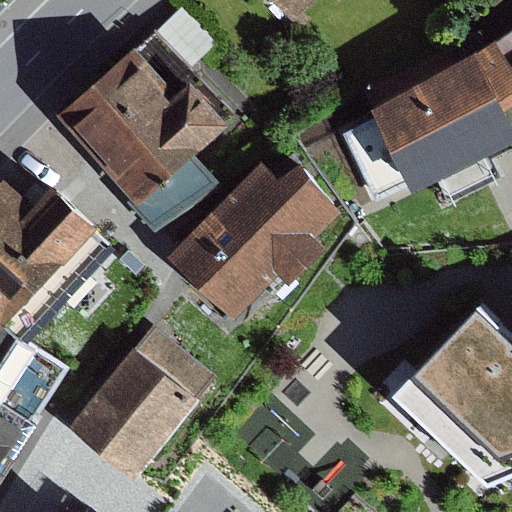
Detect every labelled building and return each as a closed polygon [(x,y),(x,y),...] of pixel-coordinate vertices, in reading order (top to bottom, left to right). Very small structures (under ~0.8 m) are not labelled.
[(271,0),(294,24),(318,0),(271,0)] [(158,31),(57,119),(133,201),(131,209),(156,233),(222,188),(203,164),(241,132),(158,31)] [(511,31),(494,43),(511,68),(511,31)] [(377,108),(372,112),(379,126),(352,140),(378,192),(405,181),(412,195),(510,144),(511,142),(511,127),(504,112),(511,107),(511,68),(494,43),(486,47),(481,32),(450,50),(368,89),(377,108)] [(261,164),(167,257),(234,321),(278,278),(291,288),(326,251),(316,240),(341,216),(301,165),(277,182),(261,164)] [(32,207),(4,183),(0,187),(0,329),(2,329),(19,343),(112,248),(52,188),(32,207)] [(511,345),(478,312),(396,400),(490,490),(511,480),(511,345)] [(154,326),(69,430),(134,483),(219,378),(154,326)] [(0,470),(65,373),(19,343),(2,329),(0,329),(0,470)]
